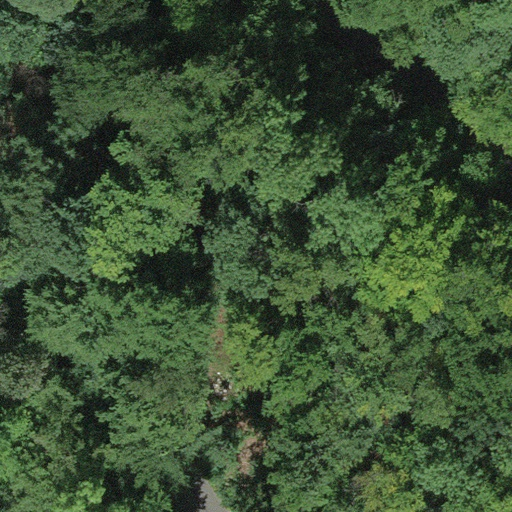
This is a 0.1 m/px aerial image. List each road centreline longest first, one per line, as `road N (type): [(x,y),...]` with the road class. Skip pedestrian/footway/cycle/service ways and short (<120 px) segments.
road 1 (residential): [(197,511),(0,168)]
road 2 (residential): [(285,0),(511,141)]
